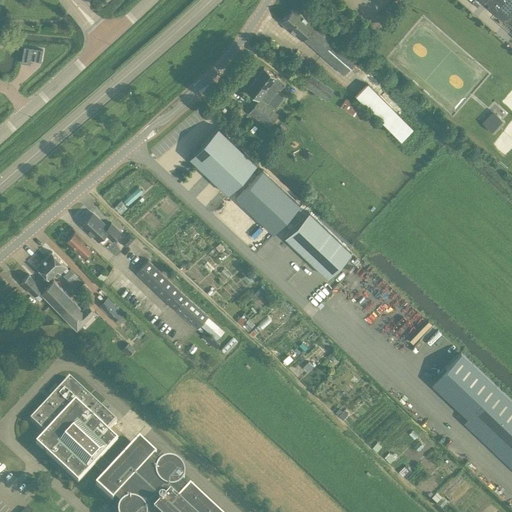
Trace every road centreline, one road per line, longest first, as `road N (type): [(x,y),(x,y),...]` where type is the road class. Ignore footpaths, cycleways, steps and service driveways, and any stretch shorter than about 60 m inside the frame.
road 1 (unclassified): [(0,257),(209,80),(268,0)]
road 2 (secondary): [(0,182),(205,0)]
road 3 (tertiary): [(0,132),(106,40)]
road 4 (unknown): [(63,204),(155,302)]
